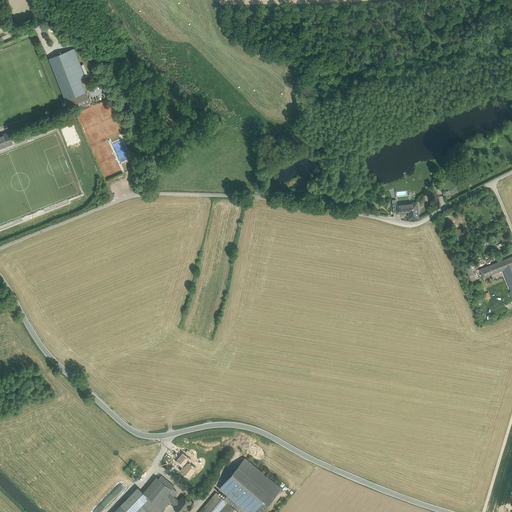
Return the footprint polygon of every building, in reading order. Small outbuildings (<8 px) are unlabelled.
[(85,76),(74,48),(69,50),(80,78),(85,76)] [(69,50),(49,58),(65,100),(67,106),(88,98),(86,92),(80,78),(69,50)] [(8,132),(0,135),(0,147),(12,143),(8,132)] [(416,203),(400,204),(401,212),(409,212),(410,219),(418,218),(416,203)] [(462,228),(451,232),(453,237),(464,233),(462,228)] [(511,257),(497,263),(500,270),(511,299),(511,257)] [(497,263),(480,270),(483,277),(500,270),(497,263)] [(471,269),(469,264),(464,266),(471,281),(471,282),(476,280),(471,269)] [(471,281),(464,266),(459,268),(465,283),(471,281)] [(488,293),(477,297),(479,302),(490,298),(488,293)] [(266,495),(235,469),(232,473),(263,499),(266,495)] [(247,491),(237,503),(247,511),(252,511),(263,499),(232,473),(229,476),(247,491)] [(161,493),(154,502),(159,507),(166,498),(165,497),(168,492),(174,486),(169,481),(161,475),(152,486),(161,493)] [(247,491),(229,476),(219,488),(227,495),(237,503),(247,491)] [(138,487),(113,511),(134,511),(148,497),(138,487)] [(182,497),(179,501),(168,492),(165,497),(166,498),(175,505),(174,506),(174,508),(179,511),(182,511),(190,503),(190,502),(188,500),(187,500),(186,499),(185,498),(184,496),(182,497)] [(216,492),(199,511),(219,511),(228,502),(224,498),(216,492)] [(247,511),(237,503),(227,495),(224,498),(239,511),(247,511)] [(163,511),(154,502),(148,497),(134,511),(163,511)] [(239,511),(228,502),(219,511),(239,511)]
